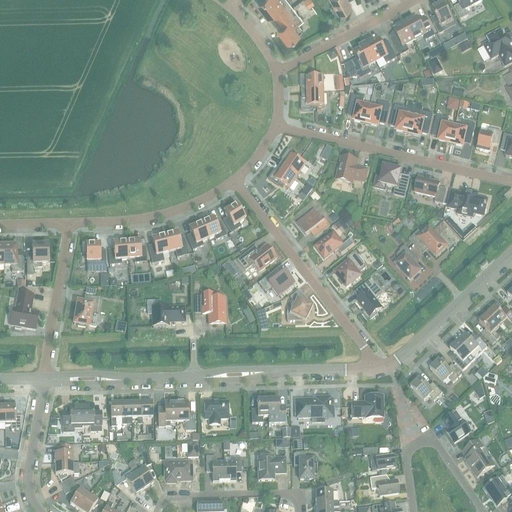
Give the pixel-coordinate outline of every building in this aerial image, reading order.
[(261,0),(257,4),(265,14),(269,10),(277,20),(292,7),(286,0),(261,0)] [(315,5),(311,0),(304,0),(309,8),(315,5)] [(349,0),(330,0),(334,6),(332,12),(338,13),(339,15),(343,12),(346,13),(347,11),(352,8),(348,1),(349,0)] [(454,7),(460,20),(468,16),(465,10),(482,1),(481,0),(457,0),(460,4),(454,7)] [(443,2),(431,8),(438,22),(433,24),(439,35),(444,32),(442,28),(453,22),(443,2)] [(292,7),(277,20),(284,29),(279,32),(287,42),(302,31),(298,25),(303,21),(292,7)] [(406,22),(405,23),(414,41),(423,36),(426,41),(435,36),(425,18),(419,21),(417,17),(414,18),(413,18),(406,22)] [(414,41),(405,23),(404,23),(396,27),(396,28),(393,29),(395,33),(390,36),(400,56),(409,51),(406,46),(414,41)] [(511,63),(511,49),(511,48),(511,37),(509,32),(503,35),(500,30),(487,37),(490,42),(484,46),(491,60),(499,56),(505,67),(511,63)] [(373,39),(366,43),(375,62),(383,58),(386,64),(397,59),(390,46),(384,49),(378,38),(374,41),(373,39)] [(360,62),(353,65),(360,80),(372,73),(368,66),(375,62),(366,43),(359,47),(359,48),(354,51),(360,62)] [(446,53),(443,47),(435,51),(438,57),(446,53)] [(335,49),(327,53),(331,61),(339,57),(335,49)] [(432,73),(439,69),(434,59),(427,63),(432,73)] [(311,76),(300,76),(300,88),(301,88),(301,94),(324,93),(323,78),(316,79),(316,77),(311,77),(311,76)] [(343,77),(335,78),(336,92),(344,91),(343,77)] [(454,88),(452,96),(462,99),(464,91),(454,88)] [(324,93),(301,94),(302,99),(301,99),(301,111),(312,111),(312,110),(317,110),(317,108),(324,108),(324,93)] [(352,95),(347,116),(354,118),(354,121),(365,124),(370,107),(362,105),(364,98),(352,95)] [(370,107),(365,124),(377,127),(378,124),(386,125),(391,105),(379,102),(377,109),(370,107)] [(468,103),(461,102),(459,108),(467,110),(468,103)] [(396,132),(408,134),(412,117),(405,115),(406,108),(394,106),(389,126),(397,128),(396,132)] [(412,117),(408,134),(420,137),(421,134),(428,135),(433,115),(421,112),(419,119),(412,117)] [(438,142),(450,144),(454,127),(447,125),(449,118),(437,116),(432,136),(439,138),(438,142)] [(454,127),(450,144),(462,147),(463,144),(470,145),(475,125),(463,122),(462,129),(454,127)] [(481,133),(477,151),(489,154),(492,142),(498,143),(501,131),(488,128),(487,134),(481,133)] [(511,136),(504,134),(500,150),(507,152),(506,157),(505,158),(506,158),(507,158),(511,158),(511,136)] [(333,148),(327,145),(321,158),(327,161),(333,148)] [(282,161),(279,165),(297,178),(306,166),(300,162),(301,160),(296,157),(297,157),(288,150),(281,160),(282,161)] [(341,157),(336,180),(352,184),(353,180),(365,183),(368,170),(360,168),(359,169),(356,169),(357,161),(341,157)] [(297,178),(279,165),(276,170),(275,170),(268,179),(277,186),(278,185),(282,188),(283,186),(289,190),(297,178)] [(377,178),(374,188),(384,190),(385,185),(396,188),(395,195),(404,197),(408,178),(400,176),(401,171),(390,169),(391,167),(386,166),(385,168),(384,167),(381,179),(377,178)] [(418,176),(414,193),(436,198),(435,203),(443,205),(447,189),(439,187),(440,183),(430,180),(430,178),(418,176)] [(313,188),(316,183),(312,179),(308,184),(313,188)] [(312,190),(306,186),(301,193),(307,197),(312,190)] [(451,191),(447,208),(457,210),(457,212),(473,216),(473,214),(483,216),(487,200),(477,197),(477,196),(462,192),(461,194),(451,191)] [(240,213),(241,212),(235,203),(227,209),(228,210),(224,212),(227,218),(223,221),(231,234),(241,227),(239,224),(245,220),(240,213)] [(314,210),(296,224),(306,236),(312,231),(316,236),(329,226),(325,220),(323,222),(314,210)] [(441,219),(443,212),(436,211),(435,218),(441,219)] [(335,213),(329,218),(333,223),(339,218),(335,213)] [(350,215),(344,222),(350,228),(357,221),(350,215)] [(401,222),(397,218),(391,223),(395,228),(401,222)] [(213,219),(201,224),(208,240),(214,237),(215,241),(227,236),(220,222),(215,224),(213,219)] [(345,224),(342,220),(335,225),(338,230),(345,224)] [(191,235),(186,237),(192,251),(203,246),(202,242),(208,240),(201,224),(189,229),(191,235)] [(418,231),(409,240),(420,252),(426,247),(436,258),(447,248),(430,229),(423,236),(418,231)] [(334,232),(314,247),(324,260),(337,250),(341,254),(354,245),(350,240),(343,245),(334,232)] [(404,238),(398,232),(391,238),(398,244),(404,238)] [(172,233),(164,235),(169,253),(175,252),(177,259),(189,256),(184,238),(178,239),(177,233),(173,234),(172,233)] [(153,246),(148,247),(152,265),(164,262),(162,255),(169,253),(164,235),(156,237),(156,238),(152,239),(153,246)] [(139,242),(126,243),(128,260),(134,260),(135,264),(147,263),(145,247),(140,248),(139,242)] [(26,258),(27,276),(33,276),(33,269),(42,269),(42,264),(48,264),(47,245),(44,245),(44,243),(35,243),(36,246),(32,246),(33,258),(26,258)] [(86,254),(87,273),(106,273),(105,251),(99,251),(99,244),(95,245),(95,243),(85,244),(85,254),(86,254)] [(114,250),(108,251),(109,266),(122,265),(121,261),(128,260),(126,243),(113,244),(114,250)] [(242,244),(237,248),(240,252),(245,249),(242,244)] [(397,258),(398,259),(400,262),(396,266),(411,282),(413,280),(415,281),(420,277),(418,275),(421,272),(412,262),(416,258),(404,245),(399,250),(400,251),(398,254),(397,254),(397,255),(397,256),(397,257),(397,258)] [(16,246),(3,246),(3,266),(11,266),(12,273),(23,273),(22,257),(16,257),(16,246)] [(271,254),(266,246),(255,255),(251,250),(237,261),(245,270),(252,265),(259,273),(276,259),(275,258),(276,258),(272,253),(271,254)] [(359,256),(357,256),(354,252),(347,258),(349,261),(334,273),(346,288),(361,276),(359,273),(366,268),(363,264),(363,262),(359,256)] [(383,266),(379,261),(373,266),(376,271),(383,266)] [(232,268),(227,263),(222,267),(226,273),(232,268)] [(212,278),(219,276),(216,267),(209,270),(212,278)] [(277,297),(295,284),(288,275),(286,276),(279,267),(258,284),(265,294),(271,289),(277,297)] [(150,284),(149,274),(130,276),(131,286),(150,284)] [(189,279),(181,279),(181,287),(189,287),(189,279)] [(382,294),(371,280),(355,293),(359,299),(356,301),(365,312),(363,313),(369,321),(377,315),(375,313),(382,308),(375,300),(382,294)] [(246,291),(242,294),(247,302),(252,298),(246,291)] [(309,310),(312,307),(299,291),(289,298),(294,304),(293,304),(291,305),(291,307),(290,309),(291,310),(287,310),(287,322),(305,322),(305,318),(307,317),(308,315),(309,314),(309,312),(309,310)] [(18,294),(16,310),(14,309),(11,326),(15,327),(14,329),(20,330),(21,328),(35,330),(37,313),(29,312),(30,308),(31,308),(33,296),(18,294)] [(214,294),(201,295),(201,315),(208,315),(209,325),(225,325),(225,299),(214,299),(214,294)] [(83,304),(78,303),(74,325),(77,325),(77,327),(85,329),(85,327),(89,327),(91,314),(96,315),(99,299),(85,297),(83,304)] [(495,307),(487,315),(499,327),(503,323),(509,329),(511,326),(511,316),(506,310),(502,314),(495,307)] [(167,308),(152,308),(153,327),(168,326),(168,322),(184,322),(183,309),(167,309),(167,308)] [(267,318),(264,310),(256,313),(259,321),(267,318)] [(499,327),(487,315),(479,322),(486,329),(481,333),(492,345),(500,338),(494,332),(499,327)] [(466,335),(458,342),(471,356),(475,352),(479,356),(487,348),(477,338),(473,342),(466,335)] [(471,356),(458,342),(450,350),(457,357),(453,361),(462,372),(471,364),(467,359),(471,356)] [(502,361),(498,357),(493,362),(497,366),(502,361)] [(448,379),(453,383),(462,375),(452,365),(448,369),(439,360),(430,369),(443,383),(448,379)] [(483,379),(484,382),(495,385),(497,377),(488,374),(483,379)] [(410,387),(424,401),(429,397),(434,402),(442,393),(433,383),(428,387),(420,378),(410,387)] [(481,385),(480,385),(474,392),(480,400),(484,397),(481,385)] [(454,395),(449,399),(455,405),(459,400),(454,395)] [(351,404),(351,419),(365,418),(365,419),(383,419),(382,397),(365,397),(365,404),(360,404),(360,403),(351,404)] [(296,401),(296,418),(314,418),(314,422),(324,422),(324,418),(332,418),(332,407),(330,407),(329,398),(316,399),(316,401),(296,401)] [(251,410),(251,424),(263,424),(263,418),(268,418),(268,400),(257,400),(257,410),(251,410)] [(278,400),(268,400),(268,418),(268,424),(285,423),(285,409),(279,409),(278,400)] [(213,401),(204,402),(205,420),(209,420),(209,426),(220,426),(219,420),(228,420),(228,402),(213,403),(213,401)] [(177,423),(176,402),(164,403),(164,413),(158,413),(158,428),(170,427),(170,423),(177,423)] [(188,402),(176,402),(177,423),(183,422),(183,425),(185,432),(195,432),(195,414),(188,414),(188,402)] [(141,403),(131,404),(132,419),(137,419),(137,425),(142,425),(142,419),(141,403)] [(152,403),(141,403),(142,419),(153,418),(152,403)] [(121,404),(110,404),(111,428),(116,428),(115,419),(121,419),(121,404)] [(131,404),(121,404),(121,419),(121,425),(127,425),(126,419),(132,419),(131,404)] [(82,427),(81,406),(77,406),(77,405),(69,405),(70,419),(62,419),(63,434),(74,434),(74,427),(82,427)] [(86,406),(81,406),(82,427),(90,427),(90,433),(101,433),(101,418),(94,418),(93,405),(86,405),(86,406)] [(15,406),(4,407),(5,424),(10,424),(10,431),(20,430),(23,416),(15,416),(15,406)] [(446,433),(454,444),(471,433),(463,421),(462,422),(456,413),(442,422),(449,431),(446,433)] [(147,436),(142,436),(142,441),(153,440),(153,427),(147,428),(147,436)] [(299,428),(291,428),(291,439),(299,439),(299,428)] [(290,429),(282,429),(282,439),(290,439),(290,429)] [(352,429),(344,430),(344,439),(352,439),(352,429)] [(301,440),(292,441),(292,450),(302,450),(301,440)] [(464,460),(477,478),(494,466),(491,460),(487,463),(479,450),(483,448),(478,441),(463,451),(467,458),(464,460)] [(137,447),(139,454),(145,452),(143,444),(137,447)] [(187,444),(188,458),(198,458),(197,444),(187,444)] [(54,454),(55,465),(72,464),(72,454),(73,454),(72,447),(58,448),(59,454),(54,454)] [(362,449),(363,456),(370,456),(371,466),(376,465),(377,471),(395,469),(393,456),(377,458),(376,449),(362,449)] [(141,454),(146,467),(152,465),(147,452),(141,454)] [(299,468),(300,481),(312,481),(312,476),(316,476),(317,476),(317,465),(316,465),(312,465),(312,461),(305,461),(305,454),(293,454),(293,468),(299,468)] [(224,482),(223,463),(217,463),(215,457),(206,457),(206,472),(212,472),(212,483),(224,482)] [(223,459),(223,463),(224,482),(235,482),(235,471),(241,471),(241,458),(223,459)] [(257,458),(258,482),(274,481),(274,473),(286,473),(285,458),(273,459),(273,458),(257,458)] [(165,464),(165,482),(166,482),(166,484),(175,484),(175,482),(191,481),(191,463),(165,464)] [(79,464),(72,464),(55,465),(55,475),(57,475),(60,481),(67,478),(67,475),(79,475),(79,464)] [(131,469),(132,471),(145,489),(153,483),(143,469),(140,471),(136,466),(131,469)] [(116,471),(111,473),(114,486),(116,487),(124,482),(116,471)] [(145,489),(132,471),(124,476),(126,480),(126,481),(136,496),(145,489)] [(338,477),(325,482),(327,488),(340,483),(338,477)] [(378,491),(379,498),(398,495),(397,490),(398,490),(397,482),(385,484),(384,477),(369,479),(371,490),(376,490),(378,491)] [(484,488),(497,507),(510,499),(511,501),(511,490),(511,492),(501,477),(484,488)] [(59,484),(65,495),(78,488),(72,478),(59,484)] [(70,505),(79,511),(88,496),(79,490),(70,505)] [(315,492),(316,503),(332,503),(332,501),(338,501),(337,493),(332,493),(332,492),(315,492)] [(88,496),(79,511),(80,511),(97,511),(103,505),(97,501),(97,502),(88,496)] [(332,503),(316,503),(316,511),(332,511),(332,508),(339,508),(339,502),(332,503)] [(103,511),(111,511),(109,511),(113,505),(108,503),(103,511)]
